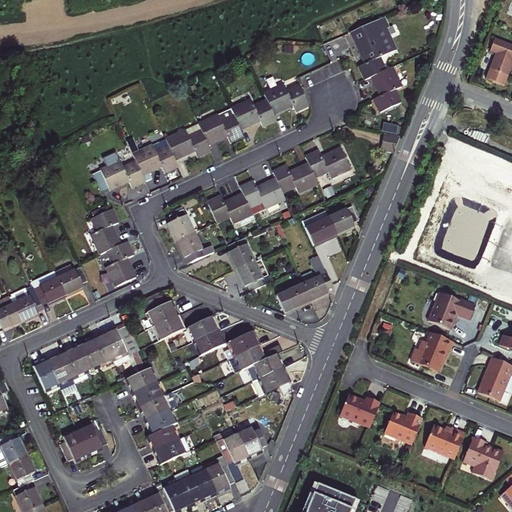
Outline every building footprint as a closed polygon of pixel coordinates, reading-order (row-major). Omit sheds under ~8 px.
[(385,18),(350,33),(365,64),(359,67),(362,74),(365,81),(371,77),(386,71),(379,58),(396,50),(387,30),(390,28),(385,18)] [(511,45),(495,39),(490,52),(497,55),(491,72),(509,79),(511,71),(511,45)] [(386,71),(371,77),(378,91),(381,96),(374,99),(381,113),(401,103),(395,90),(401,87),(392,67),(386,71)] [(505,89),(509,79),(491,72),(487,82),(496,86),(505,89)] [(267,101),(273,115),(292,106),(294,109),(295,113),(309,107),(299,86),(287,92),(283,85),(264,94),(267,101)] [(231,110),(241,131),(260,122),(261,125),(263,128),(276,122),(273,115),(267,101),(254,107),(251,100),(231,110)] [(198,125),(208,146),(227,137),(229,140),(230,143),(244,137),(241,131),(231,110),(198,125)] [(384,133),(397,135),(398,127),(383,124),(382,132),(384,133)] [(165,141),(175,161),(194,152),(195,156),(197,159),(210,152),(208,146),(198,125),(165,140),(165,141)] [(397,135),(384,133),(381,149),(394,151),(401,136),(397,135)] [(135,162),(145,183),(152,180),(149,173),(161,167),(163,170),(164,174),(178,167),(175,161),(165,141),(152,147),(152,146),(137,153),(131,140),(126,142),(135,162)] [(319,151),(305,158),(308,164),(315,178),(328,172),(331,179),(351,170),(341,149),(322,158),(320,154),(319,151)] [(145,183),(135,162),(122,168),(119,161),(100,170),(109,191),(128,183),(131,189),(138,186),(145,183)] [(276,179),(282,193),(295,188),(298,194),(318,185),(315,178),(308,164),(289,173),(287,170),(286,166),(273,173),(276,179)] [(243,194),(252,215),(285,200),(282,193),(276,179),(256,188),(253,182),(246,185),(240,188),(243,194)] [(335,197),(330,187),(323,190),(327,201),(335,197)] [(252,215),(243,194),(223,203),(221,197),(214,200),(207,203),(216,223),(217,224),(229,218),(232,224),(239,221),(241,226),(254,220),(252,215)] [(352,207),(329,218),(338,238),(347,234),(355,230),(353,224),(359,221),(352,207)] [(100,255),(106,252),(120,245),(112,227),(115,225),(118,223),(112,210),(105,213),(103,208),(92,213),(94,218),(91,220),(97,232),(90,235),(100,255)] [(172,233),(176,242),(194,234),(183,210),(166,218),(172,233)] [(303,222),(315,248),(327,243),(338,238),(329,218),(326,211),(303,222)] [(279,225),(276,226),(283,240),(286,239),(279,225)] [(187,265),(214,253),(211,247),(202,251),(194,234),(176,242),(180,250),(187,265)] [(233,262),(236,271),(254,263),(243,239),(229,246),(232,252),(229,254),(233,262)] [(130,249),(127,243),(120,245),(106,252),(112,265),(106,268),(115,288),(136,278),(127,259),(133,256),(130,249)] [(303,285),(312,304),(326,298),(337,293),(319,256),(309,260),(318,279),(303,285)] [(248,287),(251,293),(273,282),(270,276),(262,280),(254,263),(236,271),(240,279),(244,288),(248,287)] [(54,273),(66,297),(74,293),(83,289),(81,285),(87,282),(81,268),(73,272),(70,265),(54,273)] [(34,290),(40,304),(47,301),(49,305),(57,301),(66,297),(54,273),(31,284),(34,290)] [(299,311),(312,304),(303,285),(277,298),(286,317),(299,311)] [(10,299),(21,323),(30,319),(38,315),(36,311),(42,309),(40,304),(34,290),(27,293),(26,291),(10,299)] [(460,301),(459,302),(440,294),(436,304),(435,305),(432,310),(433,311),(429,322),(451,331),(455,321),(454,320),(456,316),(470,321),(475,307),(460,301)] [(0,328),(2,327),(4,331),(13,327),(21,323),(10,299),(9,298),(0,302),(0,328)] [(147,314),(153,328),(179,316),(176,311),(172,302),(147,314)] [(179,316),(153,328),(159,342),(164,340),(185,330),(181,322),(179,316)] [(188,329),(194,343),(219,331),(217,327),(213,317),(188,329)] [(109,332),(101,335),(113,361),(116,367),(130,361),(133,367),(135,366),(142,363),(137,352),(131,338),(125,327),(116,332),(116,330),(113,332),(110,333),(109,332)] [(194,343),(201,357),(226,345),(221,335),(219,331),(194,343)] [(228,361),(229,360),(260,346),(258,342),(254,332),(228,344),(231,350),(225,353),(228,361)] [(453,343),(430,334),(426,343),(422,342),(418,351),(416,350),(411,362),(438,373),(447,350),(450,351),(453,343)] [(94,340),(88,343),(99,367),(113,361),(101,335),(97,337),(93,339),(94,340)] [(511,339),(503,336),(499,346),(511,351),(511,349),(511,336),(511,337),(511,336),(511,339)] [(99,367),(88,343),(83,346),(82,344),(78,346),(74,348),(86,373),(99,367)] [(267,351),(270,358),(278,354),(282,352),(279,345),(267,351)] [(253,366),(266,360),(262,350),(260,346),(229,360),(236,374),(251,367),(253,366)] [(88,379),(86,373),(74,348),(70,350),(66,352),(67,353),(61,356),(74,385),(75,385),(88,379)] [(248,375),(252,383),(284,368),(281,361),(278,354),(270,358),(266,360),(253,366),(255,372),(248,375)] [(47,361),(60,390),(61,391),(74,385),(61,356),(55,358),(55,357),(51,359),(47,361)] [(511,367),(492,359),(478,394),(499,402),(504,392),(510,376),(511,377),(511,367)] [(47,396),(60,390),(47,361),(43,363),(38,365),(39,366),(34,369),(45,392),(47,396)] [(142,363),(135,366),(139,375),(146,372),(142,363)] [(183,366),(178,368),(180,373),(187,370),(185,365),(183,366)] [(252,384),(258,397),(279,388),(289,383),(291,382),(289,380),(284,368),(252,383),(252,384)] [(130,392),(132,396),(157,384),(150,370),(146,372),(139,375),(127,381),(130,387),(128,388),(130,392)] [(3,400),(12,396),(5,381),(0,382),(0,419),(10,415),(3,400)] [(283,397),(293,392),(290,387),(289,383),(279,388),(283,397)] [(140,409),(163,398),(157,384),(132,396),(134,400),(136,404),(137,403),(140,409)] [(281,396),(272,392),(269,400),(277,404),(281,396)] [(365,402),(348,395),(340,417),(370,429),(380,404),(367,398),(365,402)] [(144,423),(170,411),(163,398),(140,409),(142,414),(141,415),(143,419),(144,423)] [(224,406),(227,412),(236,408),(234,402),(224,406)] [(176,425),(170,411),(144,423),(146,427),(148,431),(150,430),(152,436),(172,427),(176,425)] [(412,445),(422,420),(408,414),(406,420),(392,414),(384,434),(412,445)] [(91,426),(77,432),(88,456),(95,452),(102,449),(101,447),(107,444),(96,422),(90,424),(91,426)] [(151,449),(153,453),(178,441),(172,427),(152,436),(148,438),(151,444),(149,445),(151,449)] [(444,431),(433,427),(424,448),(454,460),(465,435),(451,429),(450,433),(444,431)] [(251,429),(237,435),(248,459),(255,456),(268,450),(258,430),(253,433),(251,429)] [(88,456),(77,432),(63,439),(66,444),(59,446),(67,463),(73,460),(74,462),(81,459),(88,456)] [(15,441),(12,435),(4,438),(0,440),(0,445),(9,465),(26,457),(22,448),(18,439),(15,441)] [(248,459),(237,435),(223,441),(221,436),(215,440),(215,441),(222,456),(228,468),(241,462),(248,459)] [(161,466),(167,463),(181,457),(190,452),(184,438),(178,441),(153,453),(155,457),(157,461),(158,460),(161,466)] [(473,438),(463,462),(475,467),(472,474),(492,482),(503,453),(490,448),(489,450),(485,448),(487,444),(473,438)] [(0,469),(9,465),(0,445),(0,469)] [(236,485),(228,468),(222,456),(216,459),(218,463),(204,469),(216,494),(223,491),(236,485)] [(27,485),(34,482),(31,475),(34,474),(30,465),(26,457),(9,465),(17,482),(20,488),(27,485)] [(204,469),(190,475),(203,502),(207,501),(216,496),(216,494),(204,469)] [(174,477),(176,482),(188,507),(189,509),(199,504),(203,502),(190,475),(188,471),(174,477)] [(188,507),(176,482),(162,488),(160,484),(156,486),(159,494),(167,511),(177,511),(181,510),(188,507)] [(14,491),(23,511),(29,511),(42,507),(38,498),(34,490),(30,491),(27,485),(20,488),(14,491)] [(511,511),(511,486),(500,497),(507,505),(509,504),(511,507),(511,511)] [(305,511),(353,511),(356,504),(315,488),(305,511)] [(144,499),(149,511),(167,511),(159,494),(153,497),(152,496),(148,498),(144,499)] [(131,507),(133,511),(149,511),(144,499),(140,501),(136,503),(137,505),(131,507)]
